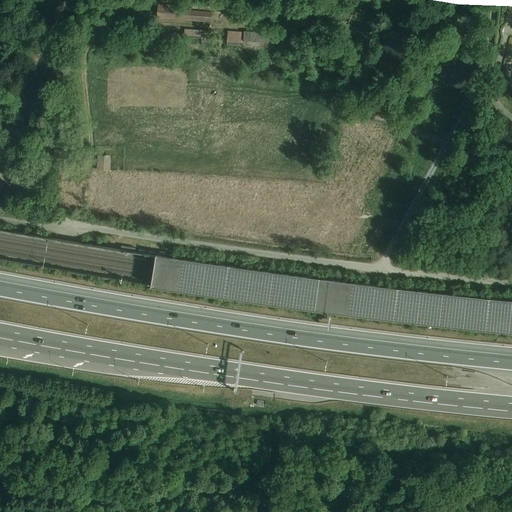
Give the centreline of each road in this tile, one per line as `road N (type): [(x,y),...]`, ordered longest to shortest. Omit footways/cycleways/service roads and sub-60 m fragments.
road 1 (motorway): [(511,361),(387,350),(0,285)]
road 2 (motorway): [(0,330),(254,374),(511,404)]
road 3 (unclassified): [(511,283),(79,226)]
road 4 (unclassified): [(0,491),(246,492)]
